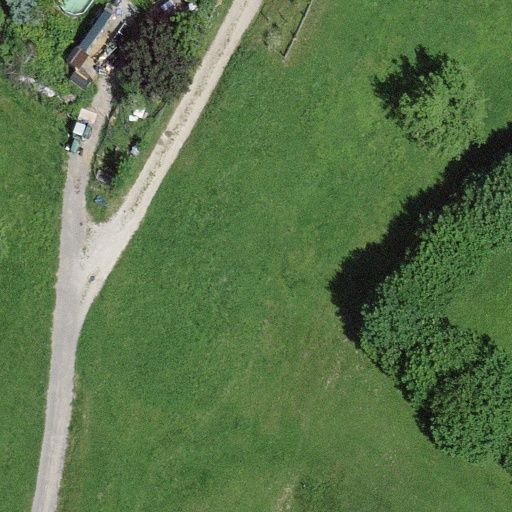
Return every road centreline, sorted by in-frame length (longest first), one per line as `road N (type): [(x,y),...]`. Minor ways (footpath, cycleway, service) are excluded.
road 1 (track): [(54,511),(94,151),(126,79),(180,0)]
road 2 (track): [(252,0),(169,151),(76,294)]
